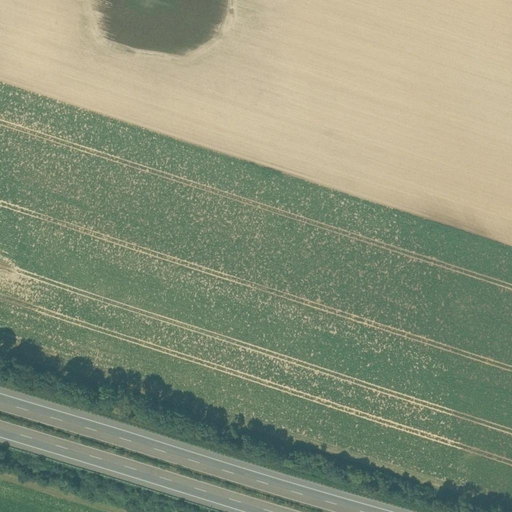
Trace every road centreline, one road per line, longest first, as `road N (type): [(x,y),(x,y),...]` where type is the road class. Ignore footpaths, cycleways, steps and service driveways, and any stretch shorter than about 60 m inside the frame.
road 1 (motorway): [(384,511),(0,389)]
road 2 (motorway): [(0,422),(292,511)]
road 3 (track): [(0,469),(131,511)]
